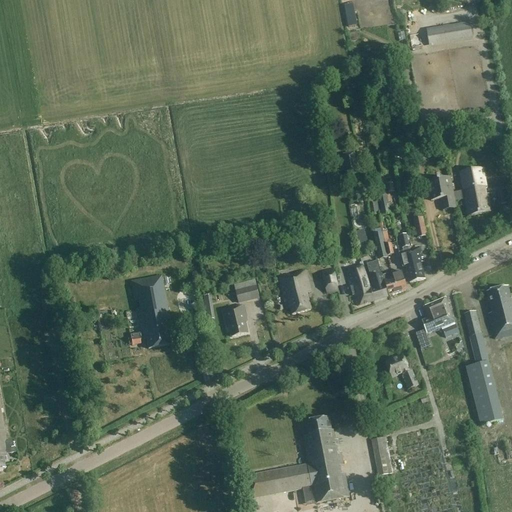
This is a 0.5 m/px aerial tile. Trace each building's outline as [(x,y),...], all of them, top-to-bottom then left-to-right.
[(357,26),(355,12),(346,14),(348,28),(357,26)] [(427,31),(429,46),(472,39),(470,24),(427,31)] [(345,88),(348,99),(358,97),(355,86),(345,88)] [(343,155),(347,179),(359,177),(355,153),(343,155)] [(484,169),(472,171),(472,173),(476,191),(485,189),(486,188),(487,188),(488,188),(484,169)] [(462,191),(453,193),(454,194),(456,202),(464,200),(466,200),(465,193),(476,191),(472,173),(472,171),(459,173),(462,191)] [(374,177),(381,215),(391,214),(389,202),(388,195),(387,194),(387,193),(384,175),(374,177)] [(430,202),(432,202),(440,200),(440,201),(442,212),(444,212),(457,209),(456,202),(454,194),(453,193),(451,179),(451,178),(427,182),(430,202)] [(393,184),(386,185),(387,193),(387,194),(394,193),(393,184)] [(467,217),(469,217),(492,213),(489,195),(487,196),(486,188),(485,189),(476,191),(465,193),(466,200),(464,200),(467,217)] [(349,192),(350,198),(363,195),(362,189),(349,192)] [(506,192),(497,193),(499,206),(508,204),(506,192)] [(417,239),(418,239),(421,238),(427,237),(423,218),(413,220),(417,239)] [(364,230),(354,233),(358,250),(368,248),(364,230)] [(374,236),(379,260),(388,258),(388,257),(394,255),(391,245),(386,246),(383,234),(374,236)] [(400,253),(404,269),(406,268),(409,285),(417,283),(411,252),(410,252),(406,235),(400,237),(404,252),(400,253)] [(422,249),(411,252),(417,283),(426,281),(423,265),(425,264),(422,249)] [(357,308),(359,307),(375,303),(374,298),(375,298),(374,295),(373,295),(371,288),(370,287),(364,266),(345,272),(352,295),(353,295),(357,308)] [(327,295),(339,292),(334,270),(322,272),(327,295)] [(392,273),(399,295),(408,292),(403,275),(398,271),(392,273)] [(311,294),(306,272),(296,275),(297,277),(290,278),(290,276),(279,279),(287,310),(291,309),(292,316),(311,311),(307,295),(311,294)] [(391,298),(393,297),(399,295),(392,273),(383,276),(384,281),(385,281),(391,298)] [(372,286),(370,287),(371,288),(373,295),(374,295),(375,298),(374,298),(375,303),(375,302),(388,298),(382,276),(382,274),(369,278),(372,286)] [(170,321),(162,277),(131,282),(135,302),(139,302),(141,309),(137,310),(142,340),(147,339),(149,349),(170,345),(166,322),(170,321)] [(238,305),(253,302),(260,300),(257,287),(235,292),(238,305)] [(509,288),(487,293),(493,314),(489,315),(495,340),(502,339),(511,335),(511,300),(509,288)] [(427,335),(455,324),(446,299),(424,308),(429,320),(423,322),(427,335)] [(226,328),(228,327),(229,327),(231,338),(232,338),(248,334),(246,323),(248,323),(245,311),(244,306),(224,311),(222,311),(226,328)] [(477,312),(464,315),(469,339),(482,336),(477,312)] [(130,339),(131,347),(141,345),(139,337),(130,339)] [(29,341),(30,350),(49,349),(49,339),(29,341)] [(385,362),(386,365),(393,380),(402,376),(409,391),(410,390),(419,386),(412,372),(411,373),(404,357),(402,354),(385,362)] [(466,368),(473,396),(495,390),(488,363),(475,366),(466,368)] [(59,414),(56,398),(35,402),(38,418),(59,414)] [(7,455),(15,453),(13,443),(11,443),(11,442),(5,443),(0,415),(0,470),(5,470),(3,457),(7,457),(7,455)] [(332,432),(330,420),(306,424),(308,438),(304,438),(309,466),(250,477),(255,501),(303,491),(305,502),(315,500),(316,505),(349,499),(344,474),(341,474),(340,467),(343,467),(338,441),(335,441),(333,431),(332,432)] [(371,441),(378,478),(393,475),(386,438),(371,441)]
